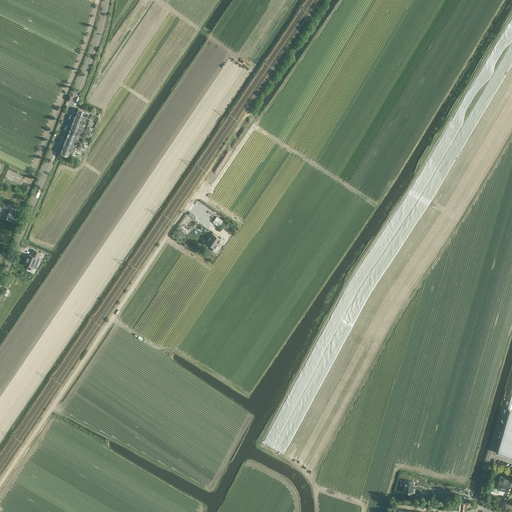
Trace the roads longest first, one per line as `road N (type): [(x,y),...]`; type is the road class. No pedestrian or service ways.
road 1 (track): [(0,348),(235,0)]
road 2 (unclassified): [(0,485),(168,234)]
road 3 (unclassified): [(0,284),(53,150)]
